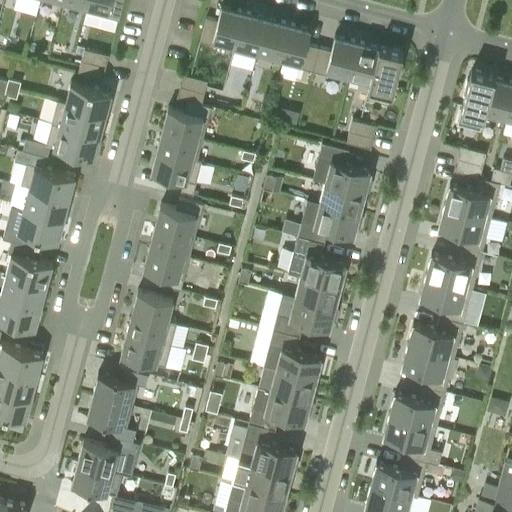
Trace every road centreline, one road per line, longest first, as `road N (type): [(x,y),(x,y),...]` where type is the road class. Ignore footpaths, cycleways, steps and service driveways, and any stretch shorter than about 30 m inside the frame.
road 1 (residential): [(0,460),(31,465),(46,446),(164,0)]
road 2 (residential): [(319,511),(445,29)]
